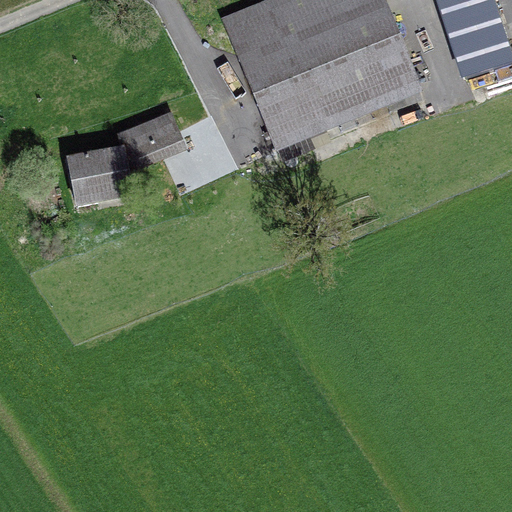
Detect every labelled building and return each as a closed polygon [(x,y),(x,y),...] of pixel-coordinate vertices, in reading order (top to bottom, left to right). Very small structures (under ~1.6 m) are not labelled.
[(280,0),(224,23),(277,151),(326,131),(323,121),(417,82),(382,0),(280,0)] [(511,65),(511,56),(493,0),(439,0),(466,80),(511,65)] [(121,150),(68,161),(77,208),(98,205),(97,198),(130,192),(126,168),(182,145),(171,117),(119,138),(121,150)] [(411,129),(338,156),(345,175),(358,169),(418,148),(411,129)] [(368,193),(358,169),(345,175),(298,195),(308,219),(368,193)]
